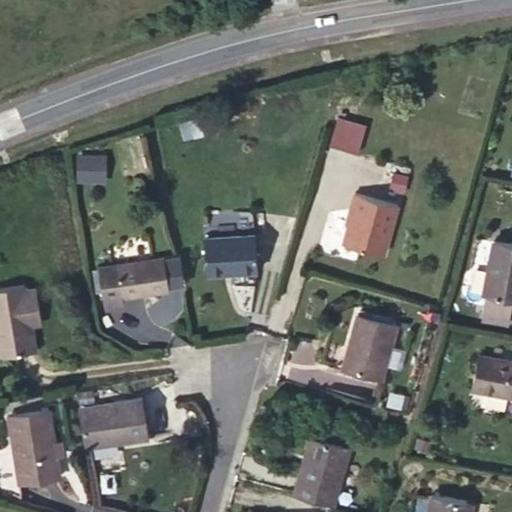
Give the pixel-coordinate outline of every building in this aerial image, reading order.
[(336,112),(328,140),(358,149),(366,121),(336,112)] [(213,131),(209,116),(190,122),(195,137),(213,131)] [(74,153),(75,181),(106,181),(106,153),(74,153)] [(364,176),(360,194),(398,204),(402,187),(364,176)] [(344,243),(384,255),(398,205),(398,204),(360,194),(356,192),(351,209),(354,210),(344,243)] [(203,236),(206,277),(258,273),(255,231),(203,236)] [(511,243),(493,240),(483,294),(485,294),(482,314),(509,319),(511,305),(511,243)] [(169,290),(163,257),(98,269),(105,307),(123,304),(122,298),(169,290)] [(0,287),(0,356),(36,350),(31,318),(41,316),(36,287),(26,289),(25,284),(0,287)] [(347,369),(382,378),(397,324),(357,313),(349,344),(353,345),(347,369)] [(509,319),(482,314),(481,320),(509,326),(509,319)] [(511,360),(479,354),(472,388),(511,396),(511,360)] [(150,437),(142,396),(78,408),(84,447),(150,437)] [(9,415),(20,482),(60,476),(50,408),(9,415)] [(310,435),(294,494),(334,505),(350,446),(310,435)] [(419,438),(417,448),(426,450),(428,439),(419,438)] [(463,511),(466,499),(431,493),(427,511),(463,511)] [(463,511),(469,511),(472,501),(466,499),(463,511)]
